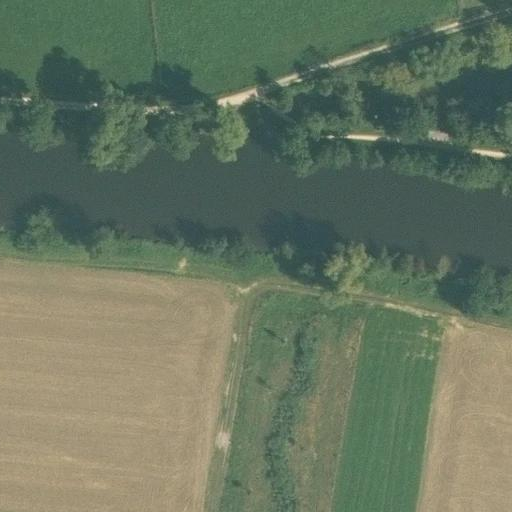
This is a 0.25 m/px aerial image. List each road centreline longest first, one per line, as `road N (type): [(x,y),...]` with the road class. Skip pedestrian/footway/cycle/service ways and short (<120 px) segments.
road 1 (track): [(0,101),(170,113),(261,93)]
road 2 (track): [(261,93),(511,11)]
road 3 (track): [(511,332),(396,306),(254,290)]
road 4 (track): [(254,290),(0,261)]
road 5 (track): [(213,511),(254,290)]
road 6 (track): [(307,135),(511,156)]
